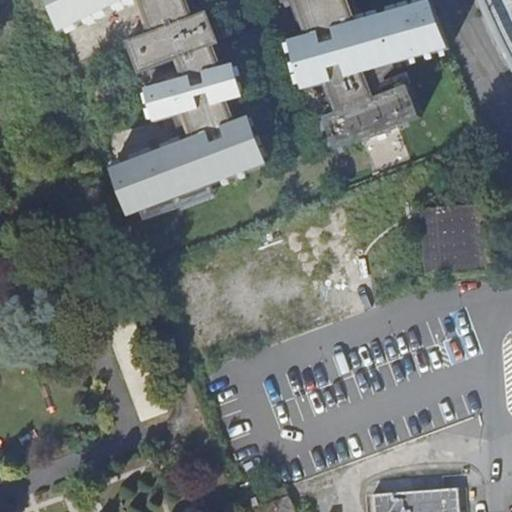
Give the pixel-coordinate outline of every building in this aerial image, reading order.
[(41,0),(58,32),(123,0),(41,0)] [(190,18),(182,0),(137,0),(150,33),(190,18)] [(217,44),(177,59),(183,78),(219,68),(217,63),(304,30),(306,36),(352,23),(343,0),(291,0),(297,14),(217,44)] [(360,73),(446,48),(433,0),(352,23),(306,36),(287,42),(300,90),(326,82),(360,73)] [(511,0),(481,0),(485,10),(506,55),(511,64),(511,0)] [(177,59),(217,44),(205,12),(190,18),(150,33),(126,42),(138,74),(177,59)] [(223,102),(241,97),(232,64),(219,68),(183,78),(144,89),(153,122),(173,116),(223,102)] [(360,73),(326,82),(337,111),(371,99),(360,73)] [(332,150),(419,117),(407,85),(371,99),(337,111),(320,118),(332,150)] [(223,102),(173,116),(181,141),(231,121),(223,102)] [(126,218),(266,163),(247,115),(231,121),(181,141),(107,170),(126,218)] [(489,271),(484,204),(424,209),(429,275),(489,271)] [(165,411),(117,283),(91,292),(139,421),(165,411)] [(286,484),(234,503),(236,511),(298,511),(292,494),(290,494),(286,484)] [(458,511),(457,489),(373,495),(373,511),(458,511)]
